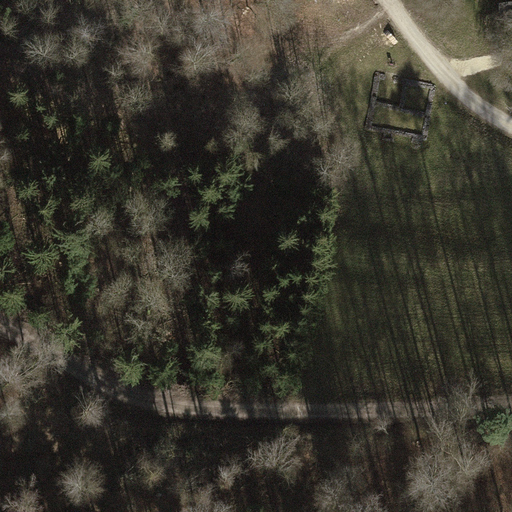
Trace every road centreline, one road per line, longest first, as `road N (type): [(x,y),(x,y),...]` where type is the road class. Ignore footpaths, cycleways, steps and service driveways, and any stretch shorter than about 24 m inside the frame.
road 1 (track): [(511,408),(202,393),(66,360),(0,334)]
road 2 (track): [(511,121),(481,106),(437,65),(392,0)]
